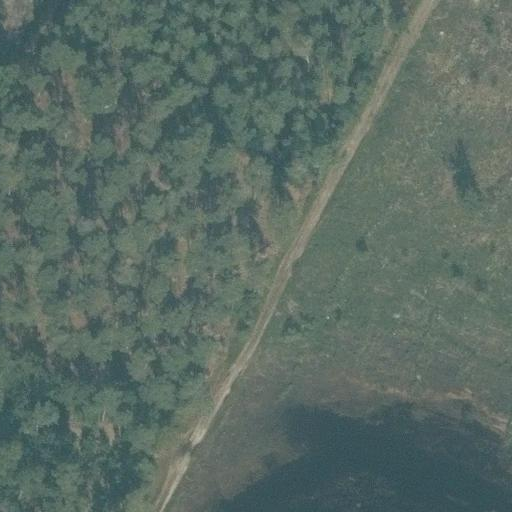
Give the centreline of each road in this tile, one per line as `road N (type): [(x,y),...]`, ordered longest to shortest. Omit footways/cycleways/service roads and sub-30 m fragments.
road 1 (track): [(198,441),(429,0)]
road 2 (track): [(0,360),(198,441),(161,511)]
road 3 (track): [(56,0),(0,109)]
